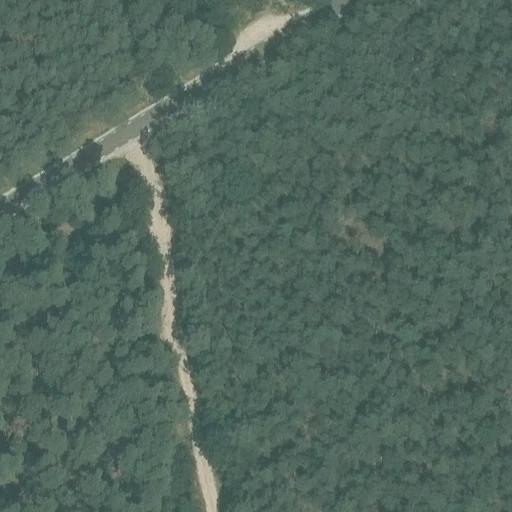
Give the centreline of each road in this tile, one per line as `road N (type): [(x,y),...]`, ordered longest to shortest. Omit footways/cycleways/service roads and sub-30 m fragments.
road 1 (tertiary): [(0,210),(346,0)]
road 2 (track): [(133,128),(212,511)]
